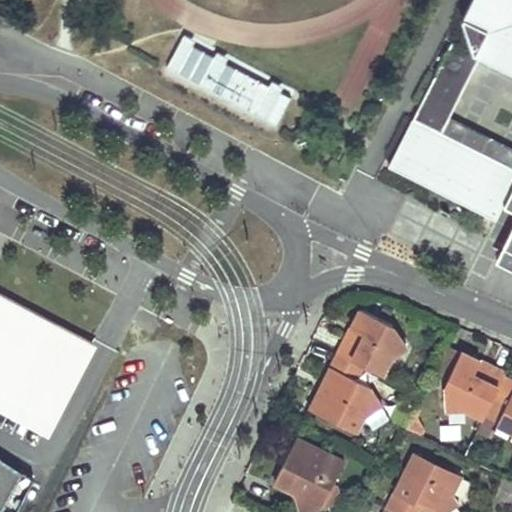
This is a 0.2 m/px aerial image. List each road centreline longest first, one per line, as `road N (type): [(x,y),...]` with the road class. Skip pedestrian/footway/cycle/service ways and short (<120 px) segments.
road 1 (residential): [(285,215),(62,88),(0,78)]
road 2 (residential): [(0,176),(230,293)]
road 3 (residential): [(190,511),(285,329),(292,284)]
road 4 (residential): [(230,293),(239,336),(235,371),(173,511)]
road 5 (residential): [(386,270),(511,323)]
